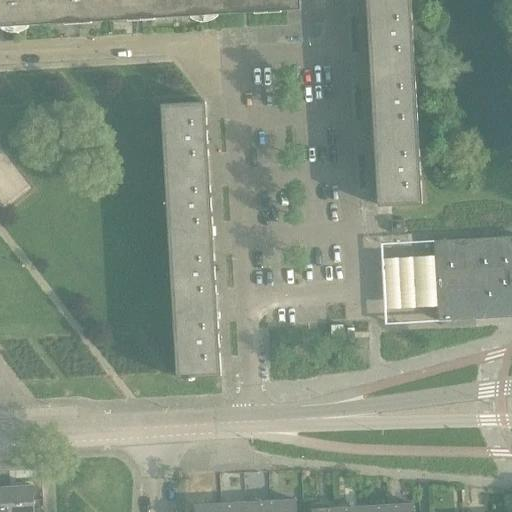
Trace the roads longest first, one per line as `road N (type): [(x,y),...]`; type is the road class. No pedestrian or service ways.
road 1 (residential): [(246,300),(356,292),(341,52)]
road 2 (residential): [(246,300),(230,59)]
road 3 (residential): [(0,52),(192,43),(230,59)]
road 4 (tertiary): [(511,389),(307,419)]
road 5 (tertiary): [(307,419),(511,423)]
road 6 (tertiary): [(0,435),(160,427)]
road 7 (residential): [(253,421),(246,300)]
